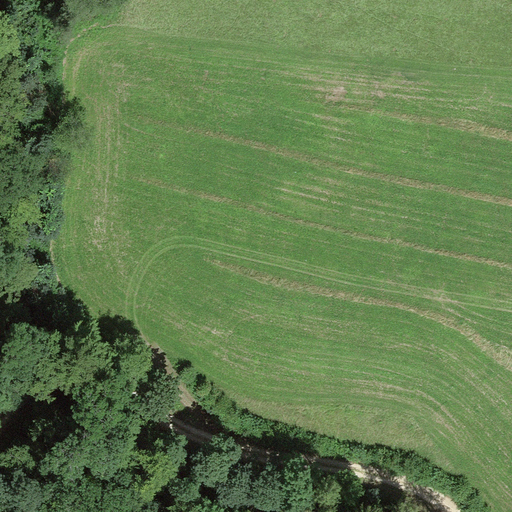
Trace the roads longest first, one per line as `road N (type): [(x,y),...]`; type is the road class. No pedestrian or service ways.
road 1 (track): [(454,511),(359,465),(203,437),(76,374),(45,373),(0,420)]
road 2 (track): [(203,437),(172,380),(84,276)]
